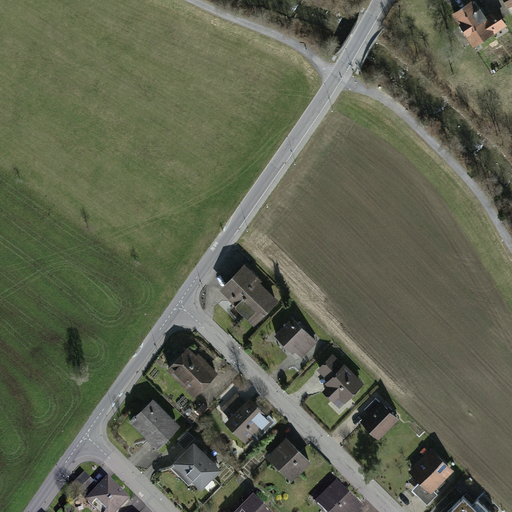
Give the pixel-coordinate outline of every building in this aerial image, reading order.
[(511,0),(503,0),(511,14),(511,13),(511,0)] [(473,1),(455,12),(474,42),(503,24),(495,11),(484,17),(473,1)] [(256,322),(280,301),(258,277),(255,274),(248,267),(230,284),(225,288),(244,309),(256,322)] [(299,357),(316,340),(296,319),(279,336),(299,357)] [(195,393),(214,375),(203,363),(189,349),(170,368),(195,393)] [(340,405),(361,383),(333,357),(320,371),(332,382),(325,390),(340,405)] [(253,445),(274,423),(255,405),(249,399),(228,421),(253,445)] [(178,426),(153,401),(135,419),(159,444),(173,431),(178,426)] [(379,437),(398,418),(382,403),(363,422),(379,437)] [(187,434),(179,441),(184,448),(192,440),(187,434)] [(292,479),(310,460),(298,449),(286,439),(269,457),(292,479)] [(224,471),(194,444),(188,451),(173,467),(203,494),(224,471)] [(431,492),(454,468),(434,448),(411,472),(420,482),(431,492)] [(100,511),(117,511),(129,500),(109,479),(102,486),(89,500),(100,511)] [(327,511),(358,511),(361,509),(351,498),(337,484),(318,502),(327,511)] [(473,506),(464,497),(448,511),(490,511),(479,500),(473,506)] [(266,511),(254,499),(240,511),(266,511)]
